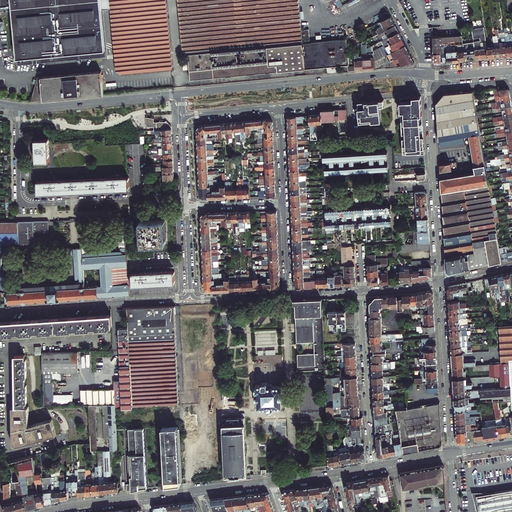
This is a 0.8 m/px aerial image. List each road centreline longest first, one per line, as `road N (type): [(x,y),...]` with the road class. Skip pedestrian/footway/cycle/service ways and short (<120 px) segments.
road 1 (residential): [(18,106),(25,201),(185,196)]
road 2 (tertiary): [(182,93),(427,75)]
road 3 (residential): [(0,310),(190,298)]
road 4 (residential): [(361,290),(371,466)]
road 5 (residential): [(450,452),(440,281)]
road 6 (tertiary): [(18,106),(182,93)]
road 7 (residential): [(6,356),(9,451),(62,437)]
